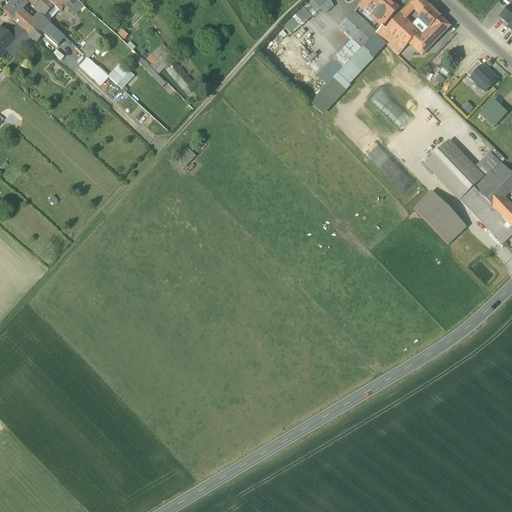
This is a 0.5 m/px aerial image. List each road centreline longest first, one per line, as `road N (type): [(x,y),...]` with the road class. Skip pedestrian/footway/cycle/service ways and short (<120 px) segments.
road 1 (secondary): [(177,511),(437,353),(511,291)]
road 2 (track): [(0,333),(250,55)]
